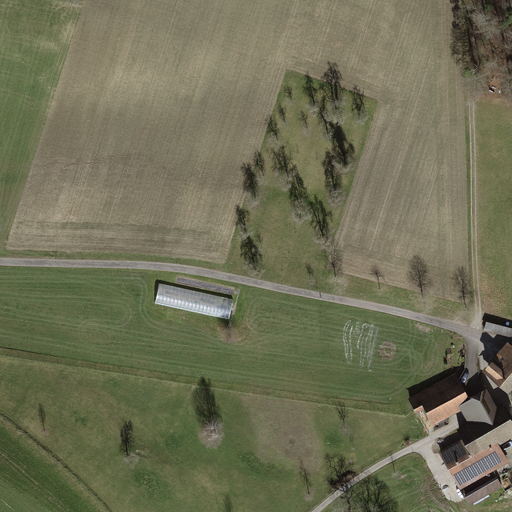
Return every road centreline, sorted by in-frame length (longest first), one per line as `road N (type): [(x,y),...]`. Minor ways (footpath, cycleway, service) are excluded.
road 1 (unclassified): [(511,343),(414,315),(143,264),(0,261)]
road 2 (track): [(318,511),(368,471),(511,394)]
